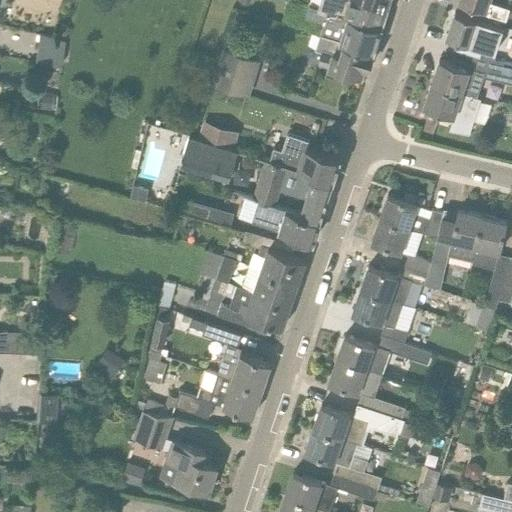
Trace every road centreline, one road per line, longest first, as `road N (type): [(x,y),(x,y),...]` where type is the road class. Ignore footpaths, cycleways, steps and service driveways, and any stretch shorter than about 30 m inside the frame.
road 1 (residential): [(249,511),(366,144)]
road 2 (residential): [(366,144),(419,0)]
road 3 (residential): [(511,180),(366,144)]
